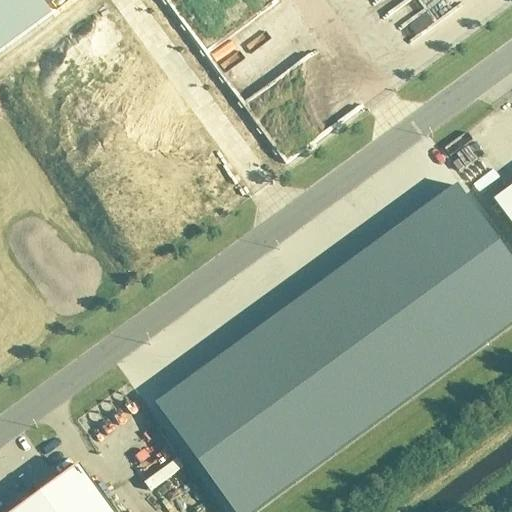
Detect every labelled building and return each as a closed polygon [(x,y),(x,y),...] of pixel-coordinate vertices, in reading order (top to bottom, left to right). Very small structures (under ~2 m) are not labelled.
[(38,0),(0,0),(0,54),(51,17),(38,0)] [(258,511),(511,327),(511,263),(457,188),(156,408),(231,511),(258,511)] [(511,229),(511,189),(493,204),(511,229)] [(4,401),(12,415),(37,400),(29,386),(4,401)] [(111,511),(79,468),(18,511),(111,511)]
